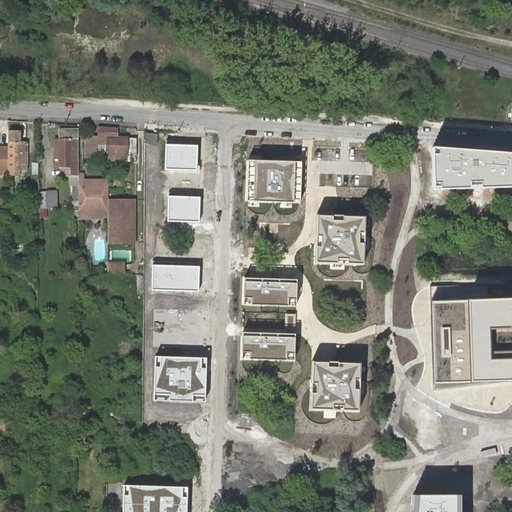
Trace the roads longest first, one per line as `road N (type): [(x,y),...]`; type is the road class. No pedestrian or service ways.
road 1 (residential): [(223,123),(214,511)]
road 2 (residential): [(399,493),(412,385),(392,250),(396,191),(412,135)]
road 3 (residential): [(0,109),(223,123)]
road 4 (residential): [(223,123),(412,135)]
road 5 (unknown): [(391,511),(413,474),(511,444)]
